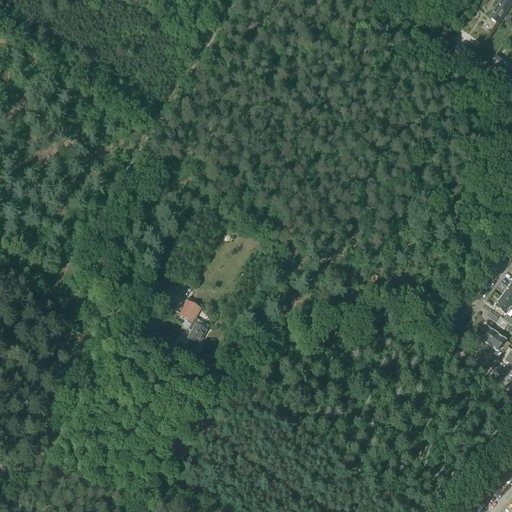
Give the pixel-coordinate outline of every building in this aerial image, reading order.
[(511,0),(509,0),(508,3),(503,0),(500,0),(487,19),(497,26),(511,5),(511,0)] [(470,64),(478,53),(468,45),(460,57),(470,64)] [(502,75),(509,66),(496,56),(489,66),(502,75)] [(501,298),(511,305),(511,290),(509,288),(501,298)] [(511,312),(511,305),(501,298),(494,309),(505,317),(506,316),(509,311),(511,312)] [(198,346),(206,332),(196,326),(198,322),(194,320),(200,310),(187,303),(179,317),(192,324),(188,331),(192,332),(188,340),(198,346)] [(495,324),(498,320),(489,313),(485,317),(495,324)] [(496,325),(499,328),(504,322),(502,320),(500,319),(495,325),(496,325)] [(504,322),(499,328),(503,331),(508,325),(506,324),(504,322)] [(486,345),(495,334),(484,327),(476,338),(486,345)] [(495,334),(486,345),(496,353),(505,342),(495,334)]
